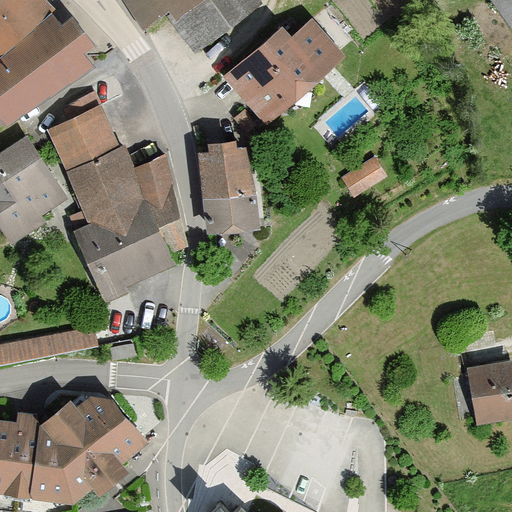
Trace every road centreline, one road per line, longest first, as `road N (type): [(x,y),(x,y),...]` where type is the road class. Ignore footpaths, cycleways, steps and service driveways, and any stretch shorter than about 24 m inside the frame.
road 1 (tertiary): [(98,0),(164,97),(194,205),(182,382)]
road 2 (residential): [(511,197),(481,198),(420,223),(258,369),(218,384),(182,382)]
road 3 (residential): [(182,382),(73,371),(0,382)]
road 4 (track): [(269,0),(252,27),(164,97)]
road 5 (residential): [(182,382),(176,511)]
